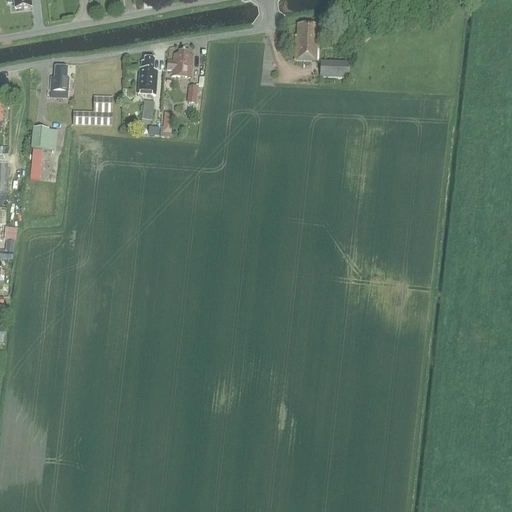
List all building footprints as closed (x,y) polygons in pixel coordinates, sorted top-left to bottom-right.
[(7,0),(8,4),(14,3),(15,10),(32,8),(30,0),(7,0)] [(295,37),(294,62),(320,63),(321,26),(297,25),(296,38),(295,37)] [(167,62),(166,72),(172,72),(171,77),(190,79),(191,73),(193,57),(188,56),(188,53),(179,52),(178,55),(174,55),(173,62),(167,62)] [(138,90),(156,91),(157,72),(153,71),(154,60),(144,60),(144,63),(142,63),(141,70),(139,70),(138,90)] [(320,63),(319,79),(348,80),(349,64),(320,63)] [(51,83),(50,93),(68,93),(69,80),(66,80),(67,69),(55,68),(54,79),(51,79),(51,81),(51,83)] [(197,103),(200,87),(190,86),(188,102),(197,103)] [(73,114),(73,128),(111,128),(111,123),(112,99),(94,99),(94,115),(81,114),(76,114),(73,114)] [(141,120),(151,122),(154,104),(144,103),(141,120)] [(172,122),(164,121),(163,134),(171,134),(172,122)] [(148,129),(148,137),(159,138),(159,129),(148,129)] [(35,130),(33,150),(48,151),(50,131),(57,132),(35,130)] [(6,242),(5,254),(13,255),(14,243),(6,242)]
